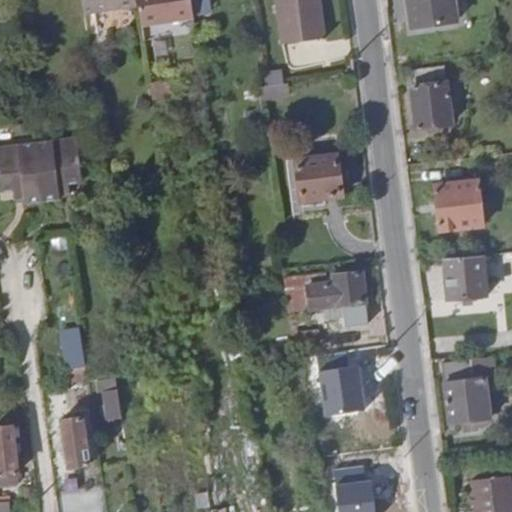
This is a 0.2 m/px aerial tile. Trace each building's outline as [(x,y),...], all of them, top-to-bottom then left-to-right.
[(80,0),(82,11),(134,3),(133,0),(80,0)] [(171,0),(139,4),(141,20),(193,13),(191,0),(171,0)] [(324,0),(289,0),(294,43),(329,39),(324,0)] [(408,0),(412,23),(456,16),(453,0),(408,0)] [(436,68),(410,72),(418,126),(452,121),(447,81),(438,82),(436,68)] [(152,97),(169,97),(169,81),(153,81),(152,97)] [(280,96),(279,84),(266,86),(268,97),(280,96)] [(74,131),(51,134),(59,189),(67,189),(66,179),(80,177),(74,131)] [(59,189),(51,134),(33,137),(41,198),(60,195),(59,189)] [(0,183),(22,180),(24,195),(25,200),(41,198),(33,137),(0,141),(0,183)] [(336,155),(296,160),(301,200),(341,195),(336,155)] [(13,197),(24,195),(22,180),(0,183),(0,188),(11,188),(13,197)] [(482,225),(477,180),(435,185),(440,230),(482,225)] [(163,184),(165,199),(185,196),(183,182),(163,184)] [(493,293),(488,253),(444,259),(449,298),(493,293)] [(310,312),(340,308),(364,306),(361,272),(332,276),(333,283),(306,287),(310,312)] [(366,326),(364,306),(340,308),(342,328),(366,326)] [(455,343),(430,345),(431,359),(457,355),(455,343)] [(444,363),(446,383),(450,418),(493,414),(489,378),(475,379),(473,359),(444,363)] [(105,423),(122,420),(118,389),(101,391),(105,423)] [(83,419),(64,421),(69,466),(89,463),(83,419)] [(0,472),(16,471),(11,427),(0,428),(0,472)] [(511,511),(511,488),(510,473),(472,478),(476,511),(511,511)] [(0,502),(0,511),(10,511),(10,502),(0,502)]
